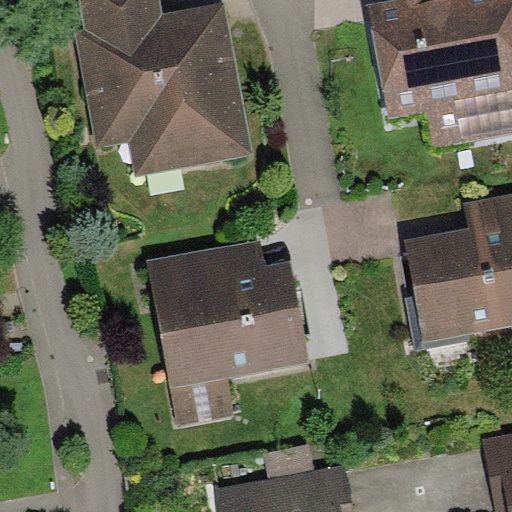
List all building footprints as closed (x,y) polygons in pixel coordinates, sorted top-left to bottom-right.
[(79,0),(85,30),(163,16),(159,0),(79,0)] [(406,1),(367,9),(389,122),(430,114),(437,149),(511,134),(511,0),(469,0),(408,12),(406,1)] [(405,0),(406,1),(408,12),(469,0),(405,0)] [(225,4),(163,16),(85,30),(74,33),(96,150),(129,143),(136,179),(254,157),(225,4)] [(511,195),(465,204),(470,232),(406,243),(423,344),(511,328),(511,195)] [(261,240),(148,261),(179,427),(235,417),(228,381),(310,366),(291,264),(266,269),(261,240)] [(511,511),(511,434),(484,440),(496,510),(508,508),(508,511),(511,511)] [(270,481),(315,473),(309,445),(265,453),(270,481)] [(270,481),(217,490),(220,511),(354,511),(346,468),(315,473),(270,481)]
